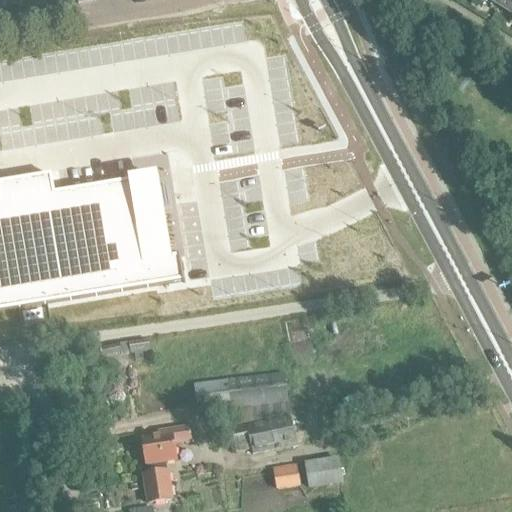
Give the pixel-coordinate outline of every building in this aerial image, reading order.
[(511,0),(487,0),(511,14),(511,0)] [(402,24),(413,45),(428,37),(417,16),(402,24)] [(170,34),(171,56),(192,55),(191,33),(170,34)] [(122,128),(117,80),(81,84),(87,132),(122,128)] [(0,170),(26,166),(24,149),(0,152),(0,170)] [(0,313),(186,285),(182,257),(180,257),(180,258),(171,260),(157,180),(106,188),(105,188),(80,192),(79,193),(55,197),(52,180),(53,179),(52,177),(0,186),(0,198),(1,205),(0,205),(0,313)] [(151,351),(149,341),(130,343),(131,354),(151,351)] [(119,345),(121,355),(130,353),(128,344),(119,345)] [(121,355),(119,345),(99,349),(101,359),(121,355)] [(73,362),(64,369),(70,376),(79,369),(73,362)] [(288,404),(287,403),(284,375),(195,386),(198,414),(230,411),(251,408),(288,404)] [(288,404),(251,408),(253,423),(285,418),(290,417),(288,403),(287,403),(288,404)] [(251,408),(230,411),(232,426),(253,423),(251,408)] [(290,417),(285,418),(245,428),(253,458),(297,447),(290,417)] [(167,471),(166,464),(177,463),(174,445),(191,443),(189,428),(158,433),(159,440),(143,442),(146,467),(147,467),(148,474),(167,471)] [(335,482),(334,458),(298,460),(299,484),(335,482)] [(275,470),(279,491),(300,488),(296,466),(275,470)] [(169,474),(145,478),(149,505),(173,501),(169,474)]
